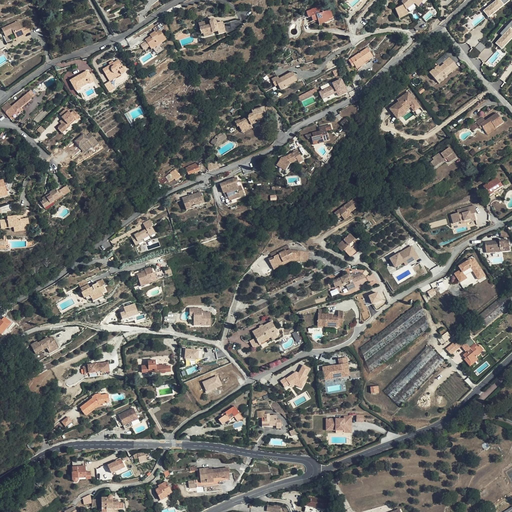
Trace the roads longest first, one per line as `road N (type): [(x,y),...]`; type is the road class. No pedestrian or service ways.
road 1 (residential): [(440,26),(362,93),(287,132),(275,148),(163,195),(68,271),(0,307)]
road 2 (residential): [(167,444),(254,378),(352,339),(393,299),(437,276),(456,250),(511,217)]
road 3 (unclassified): [(511,356),(441,423),(314,471)]
road 4 (residential): [(177,0),(118,37),(46,67),(0,102)]
road 5 (tertiary): [(167,444),(65,446),(0,482)]
road 6 (tertiary): [(314,471),(302,459),(167,444)]
road 7 (track): [(456,250),(439,251),(397,210),(446,175)]
